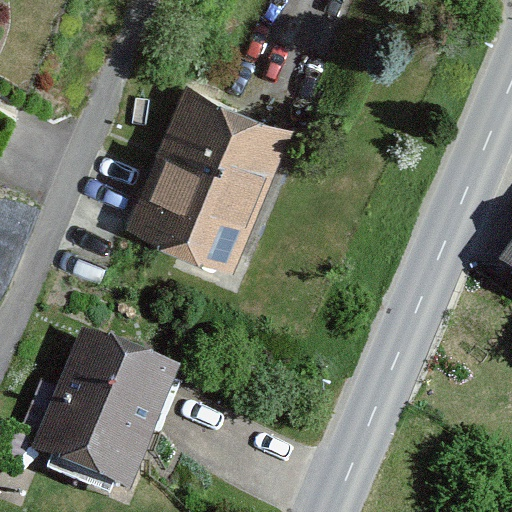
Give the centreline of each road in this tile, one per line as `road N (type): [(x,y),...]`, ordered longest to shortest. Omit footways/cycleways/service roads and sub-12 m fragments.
road 1 (tertiary): [(328,511),(511,66)]
road 2 (residential): [(122,0),(0,303)]
